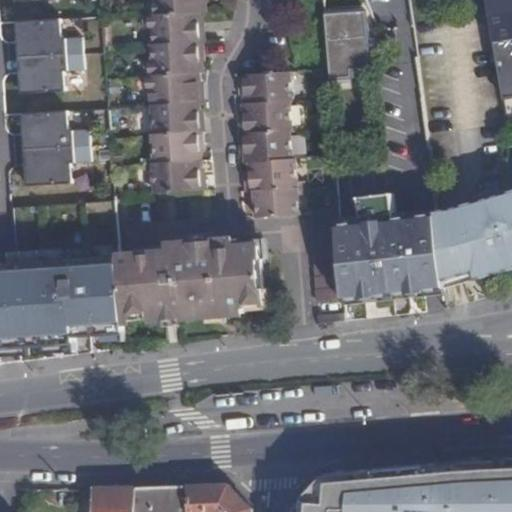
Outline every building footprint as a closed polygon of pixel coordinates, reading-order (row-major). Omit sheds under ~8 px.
[(157,0),(157,1),(151,2),(151,13),(199,10),(204,10),(203,0),(157,0)] [(352,60),(370,58),(368,41),(366,26),(363,0),(332,0),(323,1),(328,63),(329,68),(352,67),(352,60)] [(511,0),(487,0),(507,121),(511,120),(511,0)] [(201,24),(199,10),(151,13),(145,14),(145,28),(154,28),(154,42),(202,39),(204,39),(204,24),(201,24)] [(16,21),(19,57),(67,54),(66,38),(62,38),(60,18),(16,21)] [(202,53),(202,39),(154,42),(152,42),(153,61),(146,61),(146,75),(198,70),(201,70),(200,52),(202,53)] [(67,54),(19,57),(21,92),(66,90),(65,70),(68,69),(67,54)] [(242,86),(243,100),(288,96),(290,96),(288,67),(238,71),(239,86),(242,86)] [(200,87),(198,70),(146,75),(144,75),(145,89),(151,89),(152,103),(198,100),(202,100),(201,87),(200,87)] [(239,130),(239,131),(288,128),(290,128),(288,96),(243,100),(245,115),(241,116),(242,129),(239,130)] [(200,114),(198,100),(152,103),(155,132),(202,129),(205,129),(204,114),(200,114)] [(23,113),(25,149),(74,147),(73,130),(68,130),(67,111),(23,113)] [(245,160),(250,160),(251,157),(291,155),(288,128),(239,131),(241,143),(244,143),(245,160)] [(204,142),(202,129),(155,132),(153,133),(156,160),(200,158),(201,158),(200,142),(204,142)] [(74,147),(25,149),(27,185),(72,182),(71,162),(74,162),(74,147)] [(248,188),(255,187),(297,184),(294,155),(291,155),(251,157),(250,160),(251,173),(247,173),(248,188)] [(200,171),(200,158),(156,160),(154,161),(157,189),(205,187),(205,171),(200,171)] [(255,187),(257,214),(258,214),(296,211),(299,210),(297,190),(297,184),(255,187)] [(430,279),(443,277),(443,275),(437,233),(434,206),(422,208),(394,211),(390,185),(384,186),(394,284),(430,279)] [(346,291),(394,284),(384,186),(360,189),(363,213),(340,216),(341,223),(342,237),(343,247),(344,261),(345,271),(346,284),(346,291)] [(511,188),(459,202),(451,204),(434,206),(437,233),(443,275),(461,270),(473,267),(475,275),(511,264),(511,188)] [(340,209),(312,211),(313,224),(341,223),(340,216),(340,209)] [(341,223),(313,224),(314,237),(342,237),(341,223)] [(342,237),(314,237),(315,249),(343,247),(342,237)] [(220,244),(122,254),(125,291),(127,318),(154,316),(154,318),(247,309),(247,301),(270,298),(269,286),(266,285),(264,258),(266,256),(266,241),(261,241),(220,244)] [(343,247),(315,249),(316,262),(344,261),(343,247)] [(72,335),(124,331),(116,255),(0,263),(0,347),(75,344),(72,335)] [(344,261),(316,262),(316,274),(345,271),(344,261)] [(461,270),(443,275),(443,277),(444,283),(475,275),(473,267),(461,270)] [(345,271),(316,274),(317,286),(346,284),(345,271)] [(318,299),(347,298),(346,291),(346,284),(317,286),(318,299)] [(338,475),(330,476),(295,511),(511,511),(511,460),(467,462),(456,463),(392,469),(345,474),(338,475)] [(139,511),(140,488),(107,487),(98,487),(97,511),(139,511)] [(252,511),(253,503),(237,489),(230,489),(168,488),(140,488),(139,511),(252,511)]
